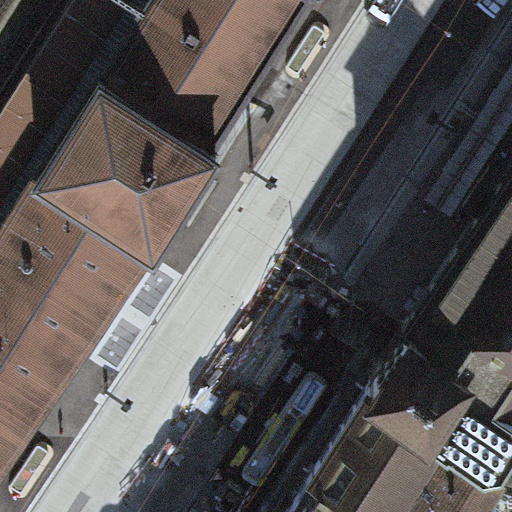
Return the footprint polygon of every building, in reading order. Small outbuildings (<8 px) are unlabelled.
[(0,234),(73,120),(149,0),(77,0),(0,123),(0,234)] [(149,0),(73,120),(0,234),(0,465),(18,436),(179,191),(206,149),(304,0),(149,0)] [(511,123),(511,74),(433,198),(455,212),(511,123)] [(511,162),(370,371),(464,432),(511,444),(511,162)] [(0,511),(25,511),(158,316),(136,301),(0,501),(0,511)] [(464,432),(370,371),(315,461),(413,509),(464,432)] [(250,511),(330,394),(308,380),(218,511),(250,511)] [(511,511),(511,444),(464,432),(413,509),(425,511),(511,511)] [(425,511),(413,509),(315,461),(281,511),(425,511)]
